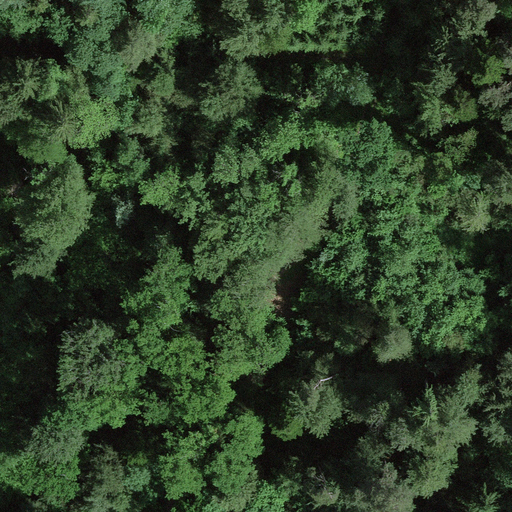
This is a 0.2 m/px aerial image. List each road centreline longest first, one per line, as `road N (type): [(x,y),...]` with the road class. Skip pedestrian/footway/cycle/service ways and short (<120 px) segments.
road 1 (track): [(380,47),(370,115),(346,183),(320,224),(199,351),(180,387),(171,511)]
road 2 (track): [(398,0),(380,47),(356,54),(249,44),(224,29),(204,0)]
